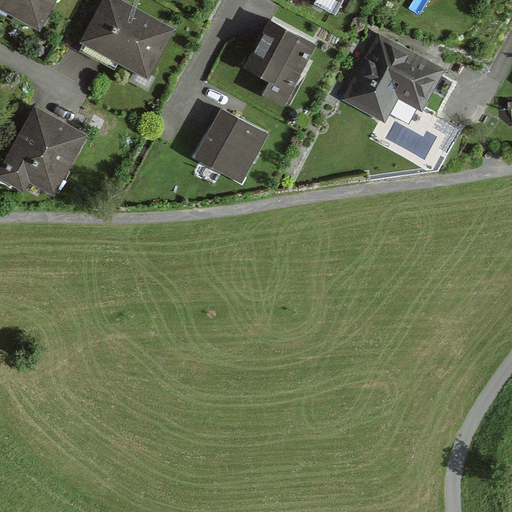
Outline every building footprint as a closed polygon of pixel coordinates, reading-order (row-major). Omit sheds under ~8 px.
[(56,0),(0,0),(0,6),(41,28),(56,0)] [(177,26),(129,0),(103,0),(81,40),(149,77),(177,26)] [(320,39),(272,16),(247,66),(294,89),(320,39)] [(379,31),(344,98),(386,120),(399,95),(426,109),(448,67),(379,31)] [(57,192),(88,131),(35,104),(0,171),(0,175),(27,190),(32,179),(57,192)] [(269,133),(224,108),(197,155),(243,180),(269,133)]
